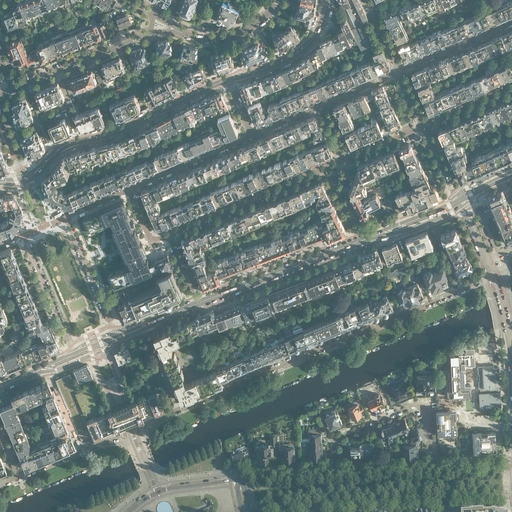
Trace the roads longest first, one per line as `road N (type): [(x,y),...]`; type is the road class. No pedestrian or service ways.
road 1 (residential): [(132,431),(492,275)]
road 2 (tertiary): [(381,233),(197,303)]
road 3 (residential): [(429,469),(423,405),(411,405),(335,437),(335,475)]
road 4 (residential): [(168,236),(345,158)]
road 5 (tertiary): [(265,511),(448,502)]
road 6 (tertiary): [(228,80),(88,139)]
road 7 (residential): [(13,89),(150,32)]
road 8 (tertiary): [(325,0),(305,47),(228,80)]
road 9 (residential): [(128,190),(251,135)]
road 10 (residential): [(27,233),(73,355)]
road 11 (residential): [(113,332),(65,217)]
road 12 (residential): [(399,71),(511,22)]
road 13 (residential): [(19,475),(132,431)]
road 14 (tertiary): [(44,367),(97,353),(155,321)]
